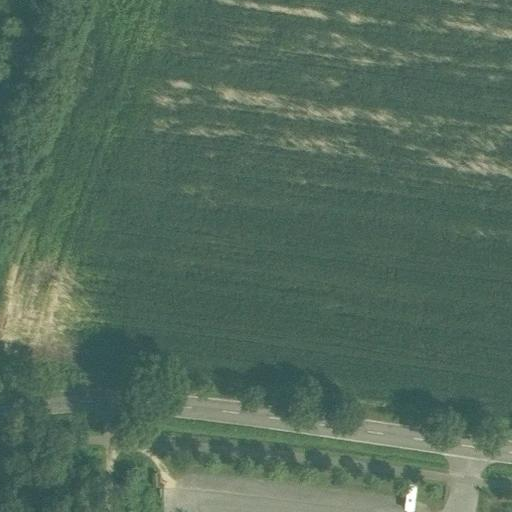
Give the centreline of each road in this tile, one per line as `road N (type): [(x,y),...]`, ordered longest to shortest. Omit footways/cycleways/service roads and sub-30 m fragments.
road 1 (secondary): [(511,455),(186,407),(0,407)]
road 2 (unclassified): [(0,113),(43,0)]
